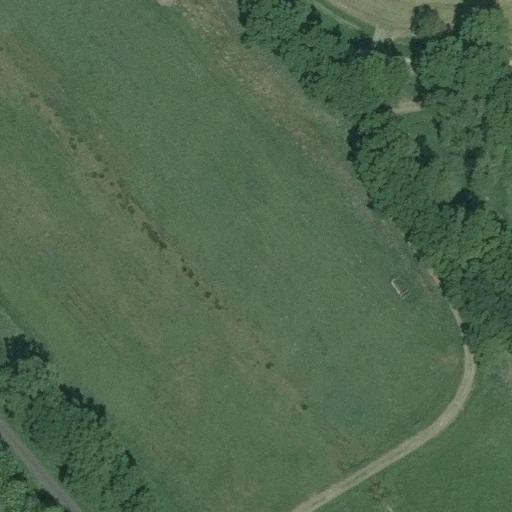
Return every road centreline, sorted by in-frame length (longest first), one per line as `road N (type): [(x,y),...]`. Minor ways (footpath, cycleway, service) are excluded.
road 1 (track): [(299,511),(433,422),(471,341),(381,184),(381,102),(447,76)]
road 2 (unclassified): [(511,76),(447,76),(288,26),(266,0)]
